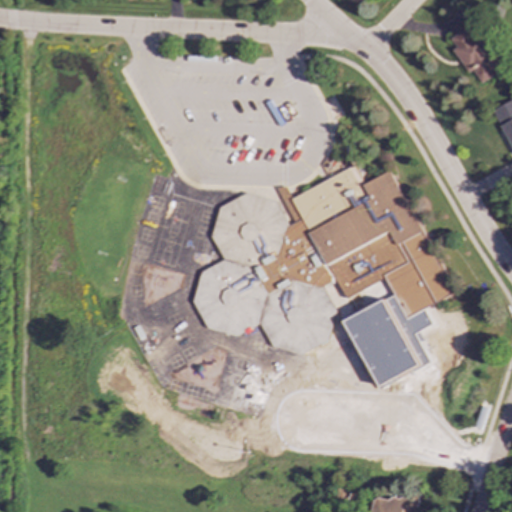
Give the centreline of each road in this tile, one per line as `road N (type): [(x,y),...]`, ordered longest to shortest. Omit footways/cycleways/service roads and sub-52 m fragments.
road 1 (residential): [(347,36),(0,20)]
road 2 (residential): [(511,273),(401,94),(309,0)]
